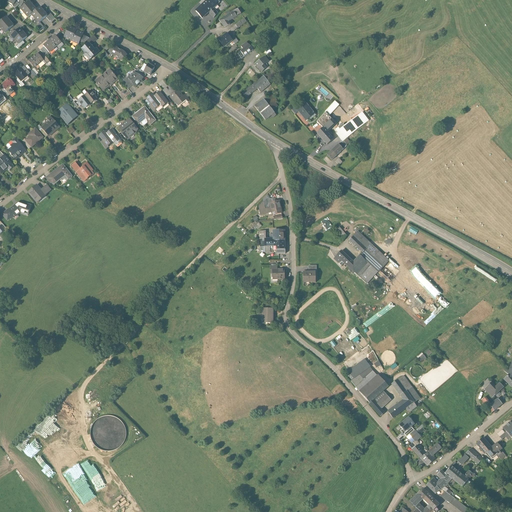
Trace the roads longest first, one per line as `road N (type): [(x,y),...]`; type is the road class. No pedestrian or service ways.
road 1 (track): [(281,175),(164,290),(82,388),(87,448),(139,511)]
road 2 (residential): [(276,142),(292,226),(285,324),(389,434),(410,481)]
road 3 (secondary): [(276,142),(511,272)]
road 4 (residential): [(171,67),(0,203)]
road 5 (secondary): [(171,67),(276,142)]
road 6 (residential): [(410,481),(511,404)]
